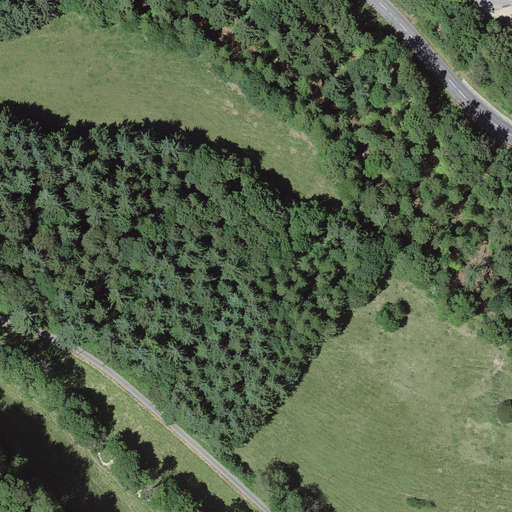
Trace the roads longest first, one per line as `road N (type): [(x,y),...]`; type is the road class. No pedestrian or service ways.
road 1 (track): [(0,320),(70,347),(119,379),(267,511)]
road 2 (tertiary): [(511,135),(464,97),(376,0)]
